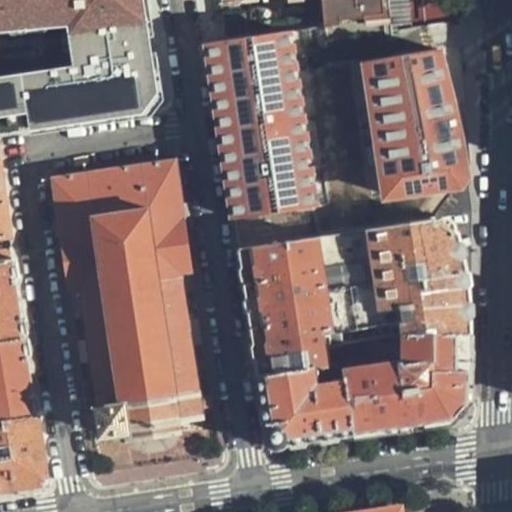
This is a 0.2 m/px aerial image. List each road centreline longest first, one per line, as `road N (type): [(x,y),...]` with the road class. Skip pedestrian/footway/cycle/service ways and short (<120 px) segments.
road 1 (residential): [(74,511),(26,175),(43,152),(195,129)]
road 2 (secondary): [(503,0),(504,453)]
road 3 (residential): [(195,129),(250,492)]
road 4 (residential): [(250,492),(504,453)]
road 5 (residential): [(111,511),(250,492)]
road 6 (residential): [(178,0),(195,129)]
